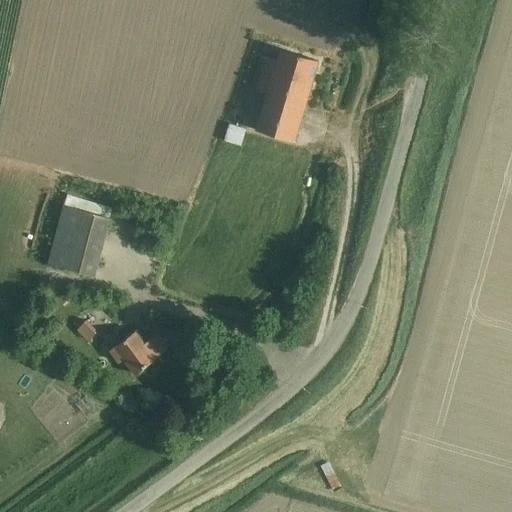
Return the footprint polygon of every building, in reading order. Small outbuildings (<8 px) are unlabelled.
[(255,130),(275,136),(294,142),(318,61),(280,49),(276,61),(262,56),(252,89),(267,93),(255,130)] [(64,193),(47,263),(96,275),(112,207),(64,193)] [(104,334),(115,324),(104,311),(92,321),(104,334)] [(169,347),(187,340),(180,324),(163,331),(169,347)] [(109,350),(111,353),(118,362),(123,359),(135,374),(155,358),(169,347),(158,333),(144,343),(135,331),(109,350)]
